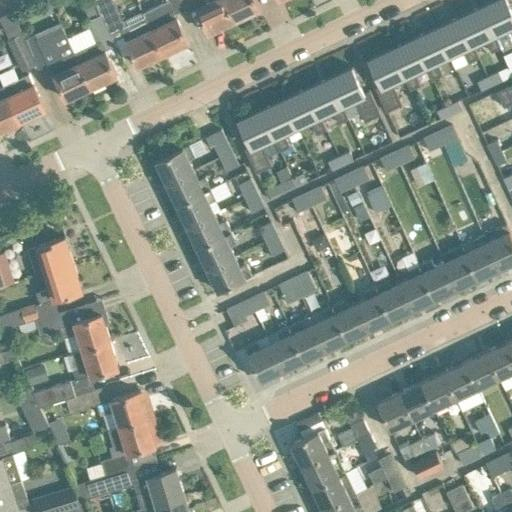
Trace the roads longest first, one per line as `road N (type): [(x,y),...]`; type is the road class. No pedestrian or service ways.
road 1 (residential): [(93,145),(402,0)]
road 2 (residential): [(229,435),(93,145)]
road 3 (residential): [(229,435),(511,296)]
